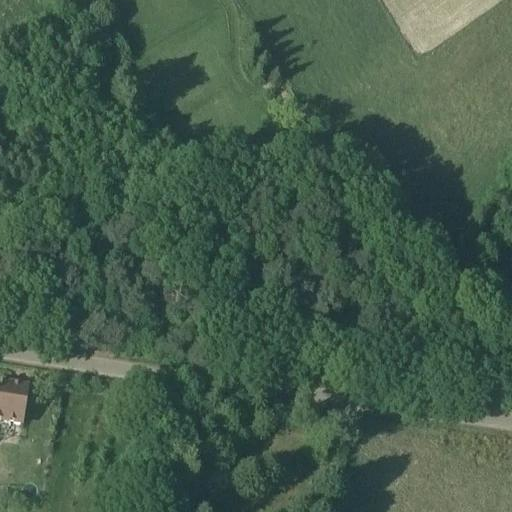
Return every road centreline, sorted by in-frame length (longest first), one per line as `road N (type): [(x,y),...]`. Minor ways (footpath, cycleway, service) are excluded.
road 1 (unclassified): [(0,350),(511,426)]
road 2 (track): [(511,337),(318,147)]
